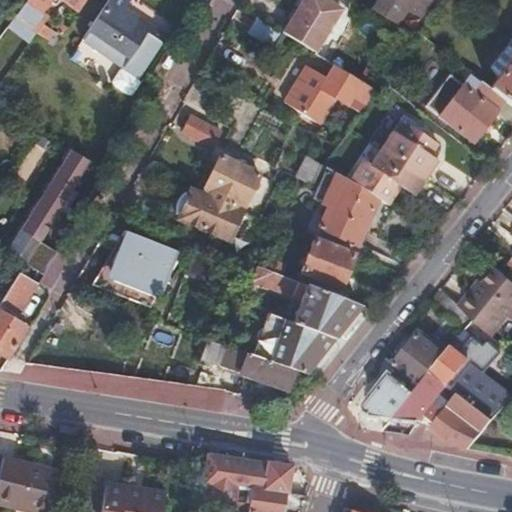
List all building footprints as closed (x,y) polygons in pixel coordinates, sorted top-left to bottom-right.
[(8,0),(0,11),(0,21),(6,26),(8,23),(16,13),(23,4),(17,0),(8,0)] [(25,0),(23,4),(16,13),(8,23),(31,39),(38,29),(44,20),(57,0),(68,0),(79,7),(83,0),(25,0)] [(143,68),(164,35),(123,6),(127,0),(104,0),(80,36),(139,75),(143,68)] [(339,12),(320,0),(302,0),(283,31),(313,51),(339,12)] [(381,0),(376,9),(398,24),(410,10),(422,19),(433,0),(436,0),(442,4),(445,0),(381,0)] [(281,33),(254,17),(246,31),(273,47),(281,33)] [(62,33),(68,24),(64,21),(58,30),(62,33)] [(407,26),(402,33),(414,41),(419,34),(407,26)] [(491,88),(506,101),(511,105),(511,41),(491,69),(497,80),(491,88)] [(374,90),(356,79),(334,66),(326,78),(306,66),(284,103),(320,124),(336,97),(361,111),(374,90)] [(490,88),(483,83),(481,87),(469,78),(438,118),(473,144),(506,101),(491,88),(490,88)] [(218,130),(188,115),(180,131),(210,145),(218,130)] [(400,120),(392,133),(396,136),(405,123),(400,120)] [(396,136),(392,133),(436,167),(438,164),(429,158),(438,146),(405,123),(396,136)] [(40,132),(35,140),(46,147),(51,150),(56,142),(40,132)] [(362,161),(349,180),(354,184),(378,200),(387,206),(400,187),(415,198),(436,167),(392,133),(380,149),(369,142),(358,158),(362,161)] [(88,161),(70,149),(7,247),(18,253),(16,257),(24,262),(32,251),(31,250),(58,208),(63,211),(75,192),(70,189),(88,161)] [(190,188),(189,189),(235,209),(241,211),(258,176),(219,155),(207,179),(202,176),(195,190),(190,188)] [(378,200),(354,184),(337,176),(329,192),(335,194),(319,228),(358,246),(378,200)] [(235,209),(189,189),(176,216),(216,235),(222,224),(233,230),(241,211),(235,209)] [(222,224),(216,235),(227,240),(233,230),(222,224)] [(125,232),(110,258),(138,268),(165,278),(176,252),(138,237),(125,232)] [(355,256),(314,241),(303,273),(342,289),(355,256)] [(210,253),(194,247),(183,276),(199,283),(210,253)] [(164,282),(165,278),(138,268),(110,258),(93,286),(150,309),(154,298),(158,299),(164,282)] [(273,274),(283,277),(287,268),(275,264),(273,274)] [(511,318),(511,280),(496,268),(476,294),(471,291),(459,307),(470,317),(473,321),(487,334),(490,337),(506,317),(510,320),(511,318)] [(269,272),(260,269),(255,282),(291,297),(297,283),(283,277),(273,274),(269,272)] [(0,302),(0,352),(8,358),(26,328),(1,311),(5,305),(17,312),(36,282),(30,278),(21,272),(19,271),(0,302)] [(167,283),(164,282),(158,299),(154,298),(150,309),(156,311),(167,283)] [(308,287),(297,283),(291,297),(302,302),(308,287)] [(358,307),(308,287),(302,302),(294,325),(332,339),(358,307)] [(459,307),(452,301),(442,313),(460,329),(470,317),(459,307)] [(332,339),(294,325),(269,315),(254,357),(294,371),(304,375),(332,339)] [(494,340),(490,337),(487,334),(466,359),(483,372),(501,351),(491,342),(494,340)] [(419,337),(395,367),(397,369),(420,387),(444,357),(419,337)] [(203,343),(200,362),(216,364),(219,346),(203,343)] [(470,451),(474,446),(511,398),(511,395),(483,372),(466,359),(452,348),(444,357),(420,387),(394,419),(416,422),(419,419),(423,422),(427,418),(435,425),(432,428),(461,449),(470,451)] [(244,364),(247,355),(237,352),(232,364),(237,366),(239,362),(244,364)] [(294,371),(254,357),(253,357),(247,355),(244,364),(240,377),(288,392),(294,371)] [(501,384),(511,372),(495,360),(485,372),(501,384)] [(142,363),(135,385),(209,411),(222,375),(202,368),(197,382),(142,363)] [(368,417),(394,419),(420,387),(397,369),(365,409),(368,417)] [(205,455),(203,467),(201,486),(233,491),(231,502),(247,505),(245,511),(282,511),(289,468),(246,461),(205,455)] [(48,511),(59,472),(3,458),(0,470),(0,503),(33,511),(48,511)] [(124,489),(89,485),(85,511),(161,511),(165,494),(142,491),(141,497),(123,495),(124,489)]
